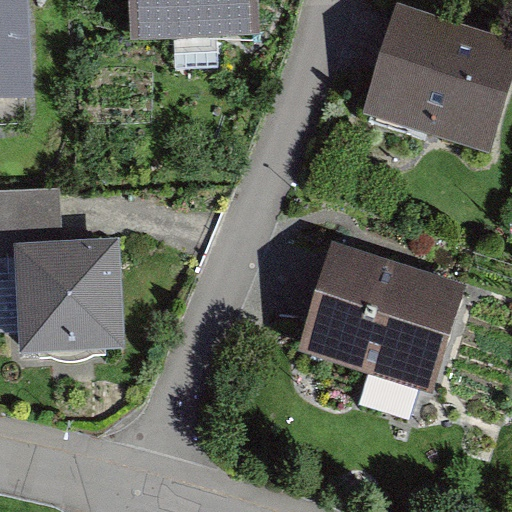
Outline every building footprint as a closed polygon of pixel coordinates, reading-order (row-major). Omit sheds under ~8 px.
[(275,37),(273,0),(143,0),(146,43),(275,37)] [(0,101),(42,100),(37,5),(0,6),(0,101)] [(511,142),(511,52),(414,20),(383,111),(508,153),(511,142)] [(139,239),(69,240),(68,198),(0,198),(0,268),(28,268),(30,355),(141,353),(139,239)] [(478,297),(336,256),(308,351),(450,392),(478,297)]
